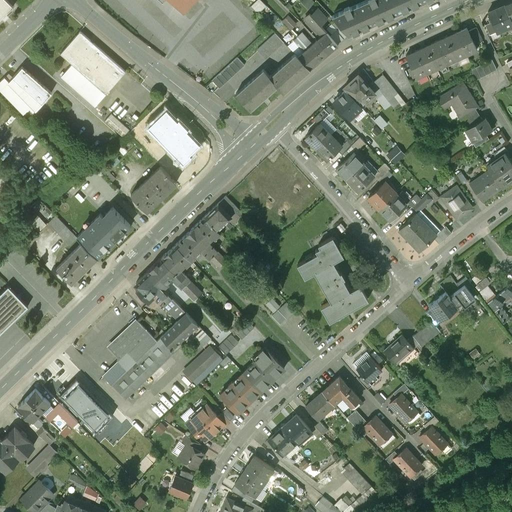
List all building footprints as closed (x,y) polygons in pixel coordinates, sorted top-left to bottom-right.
[(6,0),(0,0),(0,19),(13,7),(6,0)] [(168,0),(183,13),(195,0),(168,0)] [(258,0),(253,5),(260,12),(269,4),(264,0),(258,0)] [(367,0),(350,8),(349,6),(344,8),(345,10),(332,16),(348,35),(414,6),(410,0),(367,0)] [(510,20),(511,19),(511,0),(503,4),(510,20)] [(510,20),(503,4),(487,12),(496,33),(505,29),(504,27),(511,24),(510,20)] [(326,19),(317,9),(311,15),(319,23),(320,25),(326,19)] [(292,29),(299,23),(292,13),(284,19),(292,29)] [(320,25),(319,23),(311,15),(309,14),(305,18),(314,28),(322,37),(317,41),(328,54),(337,45),(330,36),(320,25)] [(341,27),(330,36),(337,45),(348,35),(341,27)] [(466,28),(456,32),(466,54),(476,49),(466,28)] [(126,71),(80,31),(60,53),(72,64),(61,76),(95,106),(126,71)] [(456,32),(446,37),(456,59),(466,54),(456,32)] [(275,33),(257,49),(266,59),(284,42),(275,33)] [(313,45),(304,36),(300,39),(308,49),(313,45)] [(446,37),(436,42),(446,63),(456,59),(446,37)] [(308,49),(300,39),(296,43),(304,52),(308,49)] [(328,54),(317,41),(313,45),(308,49),(319,62),(328,54)] [(436,42),(426,47),(436,68),(446,63),(436,42)] [(426,47),(416,51),(426,73),(436,68),(426,47)] [(319,62),(308,49),(304,52),(299,56),(310,70),(319,62)] [(416,51),(406,56),(416,78),(426,73),(416,51)] [(295,54),(269,77),(277,86),(284,93),(310,70),(295,54)] [(237,57),(212,80),(219,88),(245,65),(237,57)] [(491,59),(470,69),(475,80),(496,69),(491,59)] [(52,93),(22,66),(9,81),(5,77),(0,81),(0,90),(23,114),(29,108),(34,113),(52,93)] [(263,69),(236,93),(250,109),(277,86),(269,77),(263,69)] [(346,89),(362,107),(368,102),(366,101),(375,93),(358,74),(344,87),(346,89)] [(405,103),(382,74),(373,82),(383,94),(396,110),(405,103)] [(478,106),(463,81),(437,97),(444,109),(456,102),(464,115),(459,118),(475,108),(478,106)] [(334,101),(350,118),(362,107),(346,89),(334,101)] [(391,104),(383,94),(376,99),(384,110),(391,104)] [(475,108),(459,118),(466,129),(482,119),(475,108)] [(177,120),(166,109),(147,127),(183,164),(191,156),(189,154),(200,144),(186,130),(188,129),(178,119),(177,120)] [(386,124),(378,116),(374,120),(382,128),(386,124)] [(493,128),(485,116),(482,119),(466,129),(473,140),(493,128)] [(330,134),(319,123),(305,138),(312,144),(316,148),(316,149),(316,148),(330,134)] [(330,134),(316,148),(321,153),(328,160),(347,141),(335,130),(330,134)] [(359,137),(341,155),(346,159),(353,152),(354,152),(358,149),(365,142),(359,137)] [(399,143),(388,153),(397,163),(408,153),(399,143)] [(503,145),(494,152),(497,157),(505,152),(507,150),(503,145)] [(266,157),(273,164),(284,154),(277,147),(266,157)] [(346,159),(336,169),(347,180),(362,165),(368,159),(358,149),(354,152),(353,152),(346,159)] [(497,157),(486,165),(490,170),(502,187),(511,179),(511,161),(505,152),(497,157)] [(362,165),(347,180),(359,192),(368,182),(374,175),(369,170),(369,171),(362,165)] [(161,166),(131,194),(147,211),(176,182),(161,166)] [(388,170),(378,180),(382,185),(385,182),(392,175),(388,170)] [(490,170),(470,183),(483,201),(502,187),(490,170)] [(468,181),(461,172),(456,175),(463,184),(468,181)] [(368,198),(379,210),(396,193),(385,182),(382,185),(368,198)] [(442,197),(457,219),(472,208),(457,186),(442,197)] [(439,199),(431,189),(427,193),(432,198),(435,202),(439,199)] [(379,210),(390,221),(407,205),(396,193),(379,210)] [(421,199),(414,206),(419,211),(432,198),(427,193),(421,199)] [(416,194),(408,202),(413,207),(414,206),(421,199),(416,194)] [(244,214),(226,195),(218,203),(231,217),(236,212),(241,216),(244,214)] [(218,203),(204,216),(217,230),(231,217),(218,203)] [(77,237),(83,243),(98,258),(131,225),(113,207),(103,216),(101,214),(77,237)] [(399,230),(410,241),(426,224),(416,213),(399,230)] [(204,216),(190,230),(213,254),(217,250),(208,241),(213,236),(215,238),(220,233),(217,230),(204,216)] [(410,241),(420,251),(434,238),(437,235),(436,235),(426,224),(410,241)] [(446,226),(436,235),(437,235),(434,238),(439,244),(452,233),(446,226)] [(213,254),(190,230),(176,244),(191,260),(197,255),(195,254),(200,249),(209,258),(213,254)] [(341,273),(340,273),(333,262),(343,256),(333,237),(319,245),(320,247),(316,250),(318,253),(298,264),(305,277),(314,272),(331,301),(321,306),(330,321),(368,300),(360,285),(349,291),(343,279),(344,278),(344,279),(345,278),(341,272),(340,272),(341,273)] [(83,243),(57,267),(72,282),(98,258),(83,243)] [(176,244),(162,257),(187,283),(191,280),(180,269),(185,264),(186,265),(191,260),(176,244)] [(226,260),(217,250),(213,254),(222,264),(226,260)] [(222,264),(213,254),(209,258),(219,268),(222,264)] [(187,283),(162,257),(147,272),(163,288),(169,282),(167,281),(172,276),(182,287),(187,283)] [(147,272),(137,281),(137,286),(139,287),(137,289),(148,302),(154,296),(153,295),(157,290),(167,301),(168,301),(172,297),(163,288),(147,272)] [(473,286),(466,276),(456,283),(459,288),(464,284),(468,289),(473,286)] [(202,292),(191,280),(187,283),(199,295),(202,292)] [(199,295),(187,283),(182,287),(194,300),(199,295)] [(502,308),(499,310),(497,307),(511,295),(511,283),(487,303),(504,324),(510,319),(502,308)] [(454,293),(450,297),(457,306),(461,302),(464,307),(475,298),(468,289),(464,284),(459,288),(453,292),(454,293)] [(0,293),(0,333),(28,306),(8,285),(0,293)] [(494,294),(488,285),(479,292),(485,300),(494,294)] [(450,297),(445,291),(428,305),(431,308),(440,320),(457,307),(457,306),(450,297)] [(186,312),(172,297),(168,301),(167,301),(164,305),(178,319),(186,312)] [(287,302),(278,310),(272,315),(280,324),(295,310),(287,302)] [(440,320),(431,308),(425,313),(432,321),(436,326),(442,322),(440,320)] [(197,324),(186,312),(178,319),(177,320),(188,332),(197,324)] [(157,340),(137,319),(109,347),(118,356),(118,360),(119,361),(104,376),(125,398),(175,350),(161,336),(157,340)] [(247,319),(234,331),(242,339),(254,327),(247,319)] [(177,320),(161,336),(175,350),(182,343),(180,341),(188,332),(177,320)] [(436,326),(432,321),(420,330),(428,341),(440,332),(436,326)] [(428,341),(420,330),(413,336),(414,337),(421,346),(428,341)] [(211,338),(206,333),(200,338),(205,344),(211,338)] [(231,334),(219,346),(226,354),(239,342),(231,334)] [(383,351),(399,368),(417,352),(401,335),(383,351)] [(210,346),(184,371),(193,380),(219,355),(210,346)] [(285,368),(264,347),(258,353),(260,355),(252,362),(255,365),(250,370),(248,368),(243,372),(261,391),(271,381),(271,380),(274,377),(274,378),(285,368)] [(227,355),(219,363),(223,367),(231,359),(227,355)] [(364,376),(368,381),(382,369),(370,356),(357,368),(364,376)] [(243,372),(239,376),(241,378),(235,383),(233,380),(228,385),(231,387),(227,391),(225,389),(220,394),(238,412),(247,403),(246,402),(249,399),(250,400),(261,391),(243,372)] [(360,398),(340,376),(329,386),(323,392),(334,404),(341,398),(350,407),(360,398)] [(368,381),(364,376),(358,379),(367,390),(372,385),(368,381)] [(404,383),(393,393),(397,398),(401,394),(402,394),(409,388),(404,383)] [(51,402),(36,387),(26,397),(41,412),(51,402)] [(320,396),(314,401),(313,400),(306,406),(317,419),(334,404),(323,392),(320,395),(320,396)] [(106,416),(84,393),(72,404),(86,418),(84,420),(91,427),(93,426),(95,427),(97,426),(99,428),(106,423),(104,421),(108,418),(106,416)] [(384,401),(378,393),(374,397),(381,404),(384,401)] [(397,398),(389,404),(405,422),(417,412),(402,394),(401,394),(397,398)] [(158,414),(169,404),(160,395),(149,405),(158,414)] [(41,412),(26,397),(18,405),(38,425),(43,421),(37,415),(41,412)] [(69,413),(59,403),(54,408),(57,410),(57,411),(64,418),(69,413)] [(218,417),(207,404),(197,413),(214,433),(224,424),(225,424),(218,417)] [(234,416),(226,408),(222,412),(222,413),(229,420),(234,416)] [(145,410),(138,417),(147,426),(154,419),(145,410)] [(356,410),(347,418),(355,427),(364,419),(356,410)] [(214,433),(197,413),(186,423),(195,432),(197,433),(199,435),(204,435),(208,439),(214,433)] [(229,420),(222,413),(218,417),(225,424),(224,424),(225,426),(230,422),(229,420)] [(297,414),(282,427),(297,443),(298,445),(312,432),(313,432),(311,430),(297,414)] [(364,428),(380,445),(392,435),(376,417),(368,424),(364,427),(364,428)] [(435,418),(424,427),(428,432),(432,428),(432,429),(439,423),(435,418)] [(364,419),(355,427),(359,432),(364,428),(364,427),(368,424),(364,419)] [(328,430),(320,421),(315,426),(323,435),(328,430)] [(42,425),(36,431),(42,436),(47,431),(42,425)] [(2,439),(15,453),(24,443),(28,447),(32,443),(15,426),(2,439)] [(323,435),(315,426),(311,430),(313,432),(312,432),(318,439),(323,435)] [(282,427),(268,440),(283,456),(297,443),(282,427)] [(428,432),(420,439),(436,457),(441,452),(445,457),(452,450),(432,429),(432,428),(428,432)] [(200,444),(188,436),(184,442),(187,444),(187,443),(196,449),(200,444)] [(0,437),(0,465),(5,471),(19,457),(15,453),(2,439),(0,437)] [(196,449),(187,443),(187,444),(178,457),(182,460),(182,462),(184,464),(187,463),(195,468),(204,454),(196,449)] [(50,445),(28,467),(35,475),(41,470),(42,471),(60,454),(50,445)] [(395,462),(410,480),(422,469),(407,451),(399,458),(394,462),(395,462)] [(395,453),(385,462),(390,467),(395,462),(394,462),(399,458),(395,453)] [(274,470),(254,457),(248,466),(267,479),(274,470)] [(267,479),(248,466),(241,475),(261,488),(267,479)] [(351,466),(343,474),(364,497),(346,511),(374,511),(385,504),(351,466)] [(261,488),(241,475),(235,484),(255,497),(261,488)] [(168,490),(186,498),(192,484),(175,476),(168,490)] [(20,498),(33,511),(34,511),(53,493),(40,480),(31,490),(30,488),(20,498)] [(261,511),(263,509),(244,498),(240,505),(251,510),(251,511),(253,511),(261,511)] [(221,511),(250,511),(251,511),(251,510),(240,505),(227,499),(221,511)] [(75,511),(78,505),(66,500),(63,506),(60,511),(75,511)] [(57,503),(53,511),(60,511),(63,506),(57,503)]
